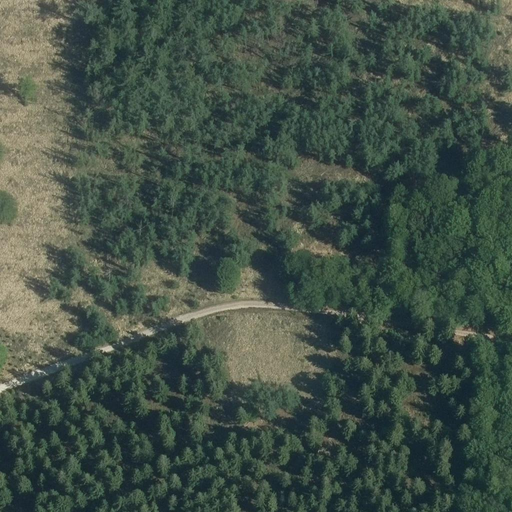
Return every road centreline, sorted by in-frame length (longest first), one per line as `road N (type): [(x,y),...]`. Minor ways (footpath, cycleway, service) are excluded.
road 1 (track): [(475,334),(260,303),(223,307),(0,393)]
road 2 (track): [(475,334),(511,98)]
